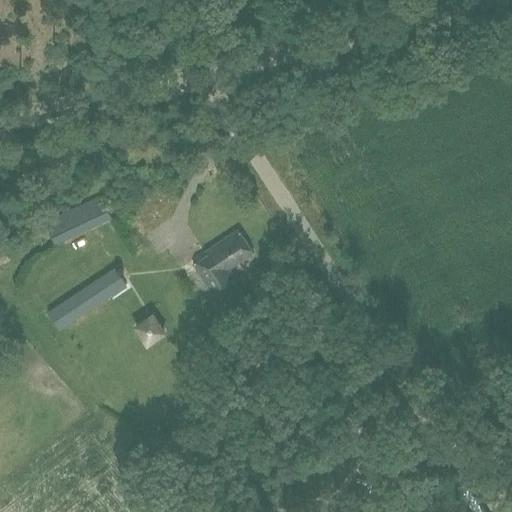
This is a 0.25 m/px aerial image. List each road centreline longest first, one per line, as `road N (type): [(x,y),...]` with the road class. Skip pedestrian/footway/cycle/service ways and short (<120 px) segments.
road 1 (residential): [(483,511),(194,70)]
road 2 (unclassified): [(194,70),(403,23),(465,0)]
road 3 (unclassified): [(0,117),(194,70)]
